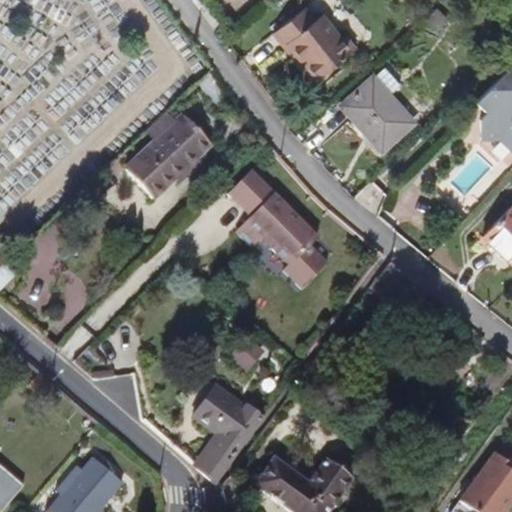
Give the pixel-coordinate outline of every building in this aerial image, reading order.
[(340,40),(321,15),(314,21),(304,9),(272,33),(283,47),(287,45),(316,81),(354,50),(344,37),(340,40)] [(413,124),(388,96),(399,86),(384,68),(372,78),(372,77),(340,104),(381,151),(413,124)] [(231,96),(212,71),(198,84),(218,108),(231,96)] [(511,72),(506,72),(475,103),(485,114),(479,120),(480,139),(499,139),(511,151),(511,72)] [(154,143),(177,121),(168,111),(145,133),(154,143)] [(196,159),(210,146),(182,116),(177,121),(154,143),(124,170),(152,200),(174,179),(196,159)] [(196,159),(174,179),(179,185),(200,164),(196,159)] [(317,238),(250,172),(227,194),(250,217),(235,232),(251,248),(261,239),(287,266),(282,271),(301,290),(327,264),(309,247),(317,238)] [(511,265),(511,209),(511,208),(482,237),(511,265)] [(0,261),(1,263),(16,249),(2,235),(0,237),(0,261)] [(426,294),(389,263),(370,286),(407,316),(426,294)] [(0,267),(0,289),(15,275),(4,264),(3,265),(0,267)] [(511,361),(503,355),(482,382),(497,393),(511,373),(511,361)] [(213,484),(262,419),(244,407),(243,409),(214,387),(192,417),(219,437),(199,465),(196,469),(213,484)] [(495,452),(451,511),(507,511),(506,511),(511,502),(511,472),(507,469),(511,464),(495,452)] [(328,511),(353,479),(325,460),(308,483),(273,458),(253,485),(289,511),(328,511)] [(49,511),(107,511),(112,506),(107,501),(122,484),(92,459),(82,471),(79,468),(57,494),(62,497),(49,511)]
